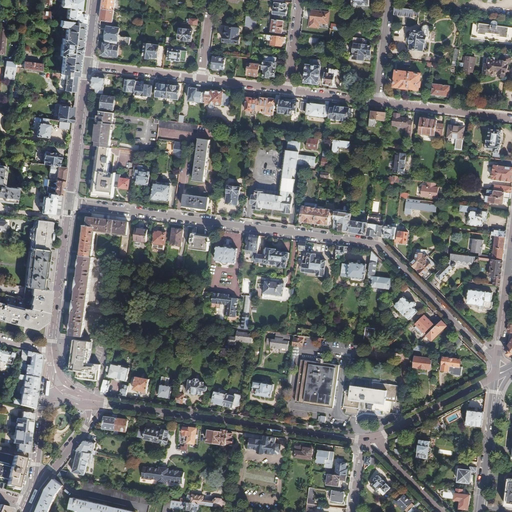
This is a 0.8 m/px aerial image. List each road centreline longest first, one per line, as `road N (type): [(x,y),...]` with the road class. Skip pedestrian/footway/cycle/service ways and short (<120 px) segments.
road 1 (residential): [(68,203),(374,244),(496,362)]
road 2 (tertiary): [(105,403),(368,439)]
road 3 (secondary): [(68,203),(50,347)]
road 4 (tertiary): [(368,439),(495,375)]
road 5 (secondary): [(85,65),(68,203)]
road 6 (residential): [(375,103),(511,118)]
